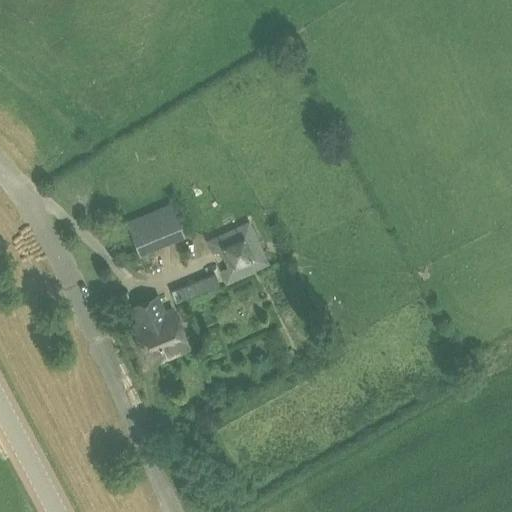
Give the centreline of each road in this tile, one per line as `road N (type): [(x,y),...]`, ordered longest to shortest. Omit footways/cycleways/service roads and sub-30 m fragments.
road 1 (unclassified): [(177,511),(60,264),(0,167)]
road 2 (secondary): [(60,511),(0,402)]
